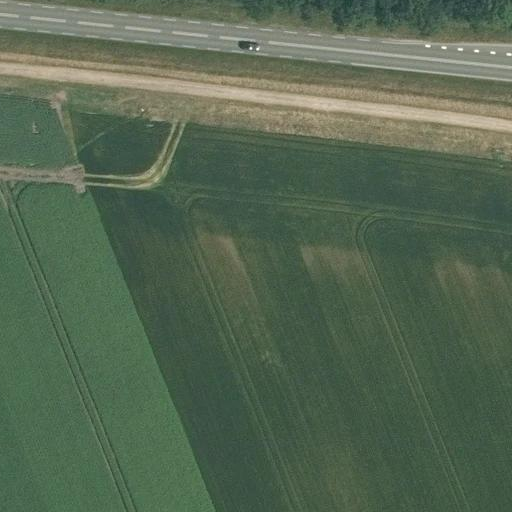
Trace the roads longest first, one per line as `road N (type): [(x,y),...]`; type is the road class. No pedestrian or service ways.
road 1 (track): [(0,72),(511,133)]
road 2 (primary): [(511,68),(0,13)]
